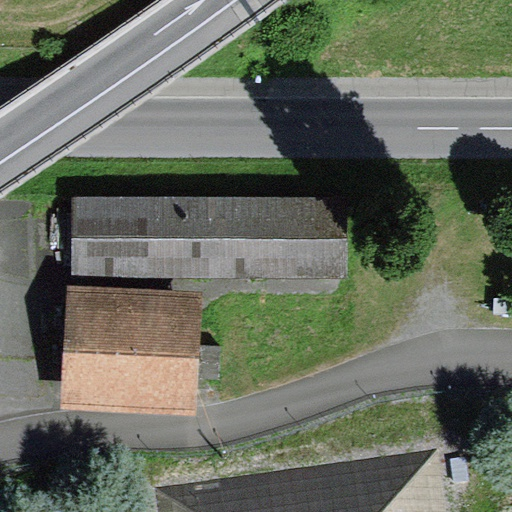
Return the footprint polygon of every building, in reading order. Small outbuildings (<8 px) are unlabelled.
[(76,269),(342,270),(343,200),(76,200),(76,269)] [(77,306),(73,382),(184,388),(188,311),(77,306)] [(188,344),(186,375),(218,377),(219,346),(188,344)] [(0,359),(0,395),(38,397),(40,362),(0,359)] [(448,511),(440,449),(153,488),(156,511),(448,511)]
